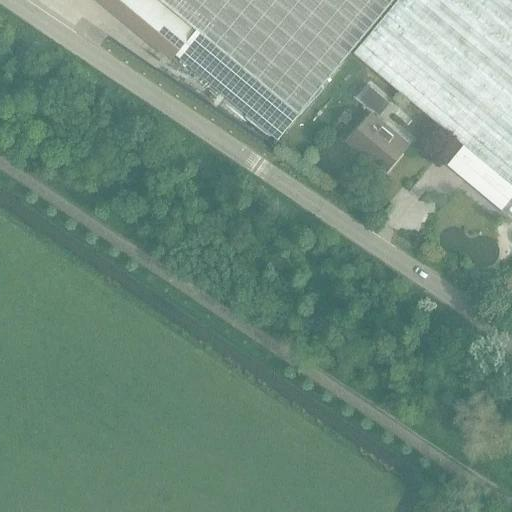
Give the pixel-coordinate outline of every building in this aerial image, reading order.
[(277,142),(298,117),(155,0),(96,0),(95,1),(170,63),(174,57),(277,142)] [(155,0),(298,117),(394,0),(155,0)] [(511,0),(397,0),(352,54),(454,138),(463,145),(447,164),(511,218),(511,0)] [(379,114),(389,103),(369,87),(360,98),(379,114)] [(385,169),(406,144),(371,114),(348,141),(365,156),(367,154),(385,169)]
